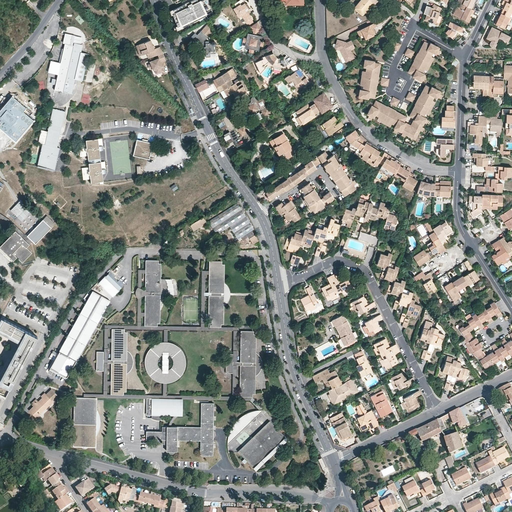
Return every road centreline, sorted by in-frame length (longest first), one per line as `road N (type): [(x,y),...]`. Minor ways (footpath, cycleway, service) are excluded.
road 1 (residential): [(437,411),(363,270),(330,261),(278,281)]
road 2 (residential): [(320,0),(324,56),(355,118),(422,167),(459,171)]
road 3 (tertiary): [(258,211),(213,143),(153,0)]
road 4 (unknown): [(0,417),(72,280),(42,265),(12,283)]
road 5 (tertiary): [(333,461),(292,368),(278,281)]
road 6 (residential): [(459,171),(464,59),(492,0)]
road 7 (residential): [(511,307),(461,225),(459,171)]
road 8 (residential): [(60,455),(195,492)]
road 9 (residential): [(195,492),(301,494),(332,505)]
